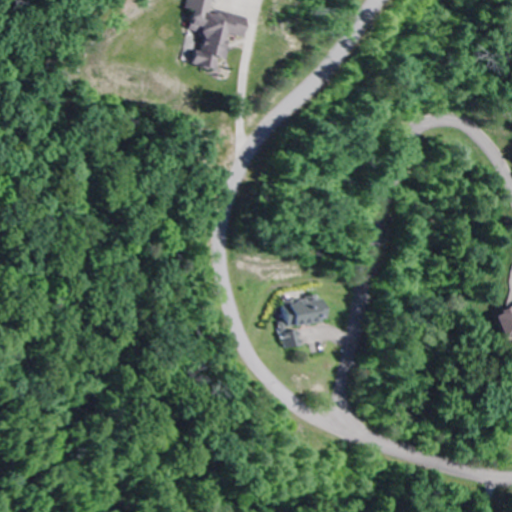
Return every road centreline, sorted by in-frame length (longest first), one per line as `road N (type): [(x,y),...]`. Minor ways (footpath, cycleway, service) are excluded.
road 1 (residential): [(373,0),(237,175),(219,250),(229,309),(254,366),(309,415),(437,466),(511,478)]
road 2 (residential): [(331,427),(381,200),(407,141),(439,121),(462,127),(496,165),(511,201)]
